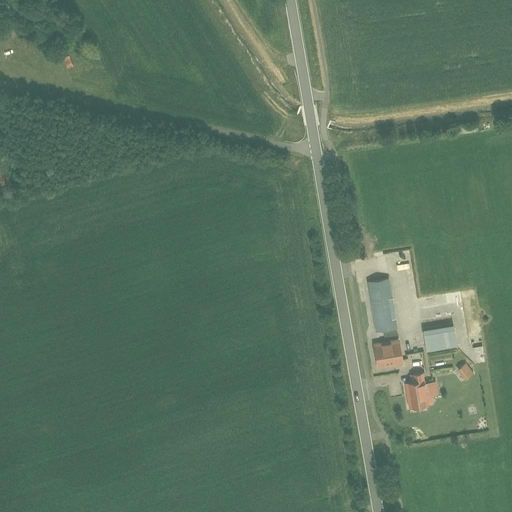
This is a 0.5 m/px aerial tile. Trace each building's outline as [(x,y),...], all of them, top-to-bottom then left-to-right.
[(69,56),(65,58),(68,67),(73,65),(69,56)] [(1,162),(0,162),(0,185),(8,183),(1,162)] [(390,279),(369,282),(377,331),(385,330),(398,327),(390,279)] [(456,344),(453,325),(424,330),(427,349),(456,344)] [(385,330),(386,336),(399,333),(398,327),(385,330)] [(401,364),(398,341),(373,345),(377,368),(401,364)] [(466,363),(458,370),(466,380),(475,373),(466,363)] [(425,382),(423,372),(413,373),(414,382),(406,383),(410,406),(432,402),(431,395),(438,394),(436,380),(425,382)]
